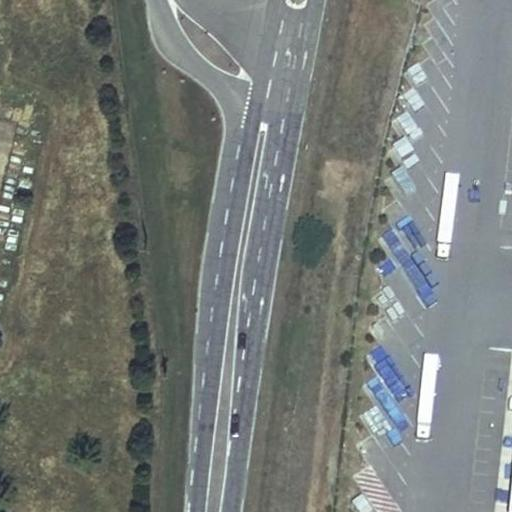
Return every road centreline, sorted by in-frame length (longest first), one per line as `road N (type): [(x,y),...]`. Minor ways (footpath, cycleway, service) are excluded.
road 1 (secondary): [(228,511),(298,88)]
road 2 (secondary): [(257,104),(223,277),(196,511)]
road 3 (tertiary): [(159,0),(180,51),(218,85),(257,104)]
